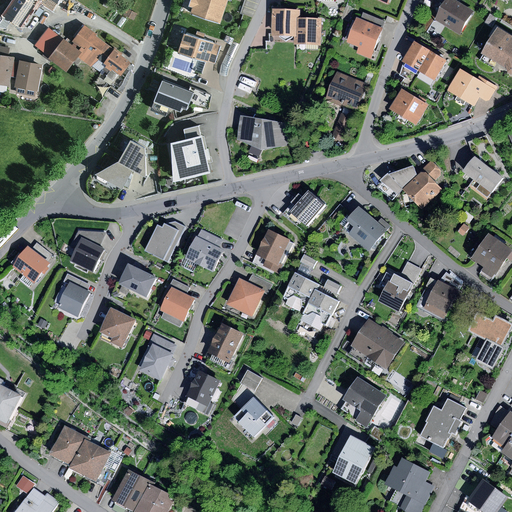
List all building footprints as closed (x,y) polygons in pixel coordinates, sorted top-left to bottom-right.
[(12,0),(2,16),(22,29),(39,3),(52,11),(59,0),(12,0)] [(190,0),(189,5),(194,6),(192,12),(220,22),(227,0),(190,0)] [(474,11),(454,0),(446,0),(445,3),(435,21),(461,35),(474,11)] [(126,8),(123,14),(133,20),(137,14),(126,8)] [(297,37),(297,18),(297,10),(295,10),(273,10),(273,34),(273,36),(297,37)] [(363,13),(361,20),(382,28),(385,21),(363,13)] [(495,17),(489,14),(485,22),(491,25),(495,17)] [(322,19),(297,18),(297,37),(297,44),(322,45),(322,19)] [(361,20),(356,18),(347,42),(361,47),(359,52),(372,57),(383,29),(382,28),(361,20)] [(83,23),(72,38),(81,45),(78,49),(80,51),(77,55),(91,66),(97,57),(120,74),(130,60),(95,35),(97,33),(83,23)] [(48,26),(34,44),(47,55),(61,36),(48,26)] [(511,34),(498,26),(481,54),(506,68),(507,73),(511,75),(511,74),(511,34)] [(199,37),(183,32),(176,51),(207,61),(213,42),(213,41),(199,37)] [(226,34),(223,40),(230,44),(232,40),(233,38),(226,34)] [(61,36),(47,55),(46,56),(66,70),(77,55),(80,51),(78,49),(61,36)] [(297,44),(297,37),(273,36),(268,36),(267,43),(297,44)] [(440,36),(436,40),(442,44),(445,40),(440,36)] [(240,44),(232,40),(230,44),(220,64),(219,74),(223,75),(226,76),(228,67),(240,44)] [(220,45),(213,42),(207,61),(214,63),(220,45)] [(419,71),(431,51),(415,42),(403,61),(404,62),(419,71)] [(446,60),(431,51),(419,71),(417,75),(419,76),(420,78),(431,85),(446,60)] [(3,54),(0,53),(0,90),(5,92),(6,84),(8,84),(9,75),(12,60),(13,56),(3,54)] [(42,63),(18,59),(18,61),(15,76),(13,85),(37,90),(42,63)] [(18,61),(12,60),(9,75),(15,76),(18,61)] [(487,85),(460,69),(448,91),(475,106),(480,97),(487,85)] [(369,86),(335,72),(324,99),(358,113),(369,86)] [(191,90),(160,79),(149,107),(164,113),(167,104),(178,109),(179,105),(185,107),(186,104),(191,90)] [(487,85),(480,97),(486,101),(489,101),(497,88),(489,82),(487,85)] [(191,90),(186,104),(208,109),(211,94),(192,87),(191,90)] [(429,105),(402,89),(390,109),(417,125),(429,105)] [(305,111),(303,118),(310,121),(313,114),(305,111)] [(342,113),(332,137),(343,142),(353,118),(342,113)] [(253,118),(241,116),(237,140),(262,151),(290,146),(286,123),(272,121),(268,120),(255,114),(253,118)] [(199,125),(183,128),(184,135),(200,133),(199,125)] [(200,134),(168,140),(171,179),(209,171),(206,158),(209,157),(207,147),(203,148),(200,134)] [(486,136),(469,142),(473,154),(477,153),(492,164),(489,168),(502,178),(505,174),(486,136)] [(131,139),(118,161),(134,169),(146,176),(145,147),(131,139)] [(489,168),(475,157),(463,172),(473,180),(491,193),(502,178),(489,168)] [(426,173),(434,181),(440,175),(441,170),(432,160),(420,171),(421,173),(426,173)] [(134,169),(118,161),(94,173),(122,188),(134,169)] [(390,172),(380,181),(382,182),(397,195),(404,189),(404,188),(418,176),(413,166),(391,174),(390,172)] [(404,188),(404,189),(422,208),(442,190),(434,181),(426,173),(421,173),(418,176),(404,188)] [(491,193),(473,180),(470,185),(487,198),(491,193)] [(397,195),(382,182),(377,187),(392,201),(397,195)] [(35,189),(29,195),(32,199),(38,192),(35,189)] [(292,204),(283,215),(295,225),(299,220),(306,227),(325,205),(309,191),(295,207),(292,204)] [(359,205),(347,220),(354,226),(348,234),(369,252),(388,229),(359,205)] [(163,228),(157,225),(145,251),(168,262),(185,227),(175,222),(164,224),(163,228)] [(464,224),(458,232),(463,236),(470,227),(464,224)] [(82,238),(100,246),(106,233),(78,230),(76,235),(82,238)] [(202,230),(198,237),(219,248),(223,240),(202,230)] [(290,240),(269,230),(254,263),(279,274),(283,265),(279,263),(290,240)] [(511,249),(489,234),(472,258),(484,267),(496,275),(511,252),(511,249)] [(198,237),(196,236),(185,259),(213,272),(224,250),(219,248),(198,237)] [(100,246),(82,238),(71,261),(94,273),(105,249),(100,246)] [(37,243),(32,250),(47,262),(53,255),(37,243)] [(32,250),(29,247),(14,267),(34,283),(42,273),(44,275),(49,268),(46,266),(49,263),(47,262),(32,250)] [(304,255),(300,263),(314,269),(317,261),(304,255)] [(408,262),(400,276),(414,284),(422,269),(408,262)] [(157,278),(129,264),(119,285),(147,298),(157,278)] [(496,275),(484,267),(479,274),(491,282),(496,275)] [(400,276),(394,273),(379,301),(399,312),(414,284),(400,276)] [(69,283),(87,292),(90,285),(68,274),(64,281),(69,283)] [(306,308),(315,289),(317,285),(295,274),(284,297),(287,299),(285,305),(299,312),(302,306),(306,308)] [(252,275),(248,283),(265,291),(269,293),(273,285),(252,275)] [(172,287),(187,294),(190,287),(173,279),(170,287),(172,287)] [(248,283),(239,279),(226,305),(252,317),(265,291),(248,283)] [(427,303),(438,282),(430,279),(420,299),(427,303)] [(328,280),(324,288),(338,294),(341,286),(328,280)] [(427,303),(424,308),(444,319),(459,291),(438,280),(438,282),(427,303)] [(87,292),(69,283),(58,308),(78,317),(89,293),(87,292)] [(187,294),(172,287),(161,310),(164,312),(183,321),(185,322),(196,299),(187,294)] [(339,301),(315,289),(306,308),(300,320),(321,330),(324,324),(327,325),(339,301)] [(136,320),(111,308),(100,332),(112,338),(110,343),(122,348),(136,320)] [(183,321),(164,312),(161,318),(180,327),(183,321)] [(493,321),(477,313),(468,331),(486,340),(475,361),(493,370),(505,348),(502,346),(511,326),(511,323),(496,316),(493,321)] [(41,319),(38,325),(45,329),(48,322),(41,319)] [(405,342),(369,319),(351,346),(386,369),(405,342)] [(244,334),(223,323),(208,353),(229,363),(244,334)] [(250,329),(247,335),(253,337),(255,331),(250,329)] [(152,344),(172,354),(176,345),(153,334),(149,343),(152,344)] [(172,354),(152,344),(139,371),(160,381),(173,354),(172,354)] [(24,397),(9,425),(6,428),(38,444),(66,390),(27,370),(15,393),(24,397)] [(221,381),(199,370),(187,396),(209,407),(221,381)] [(262,378),(248,370),(240,383),(255,391),(262,378)] [(6,381),(0,377),(0,420),(9,425),(24,397),(15,393),(3,386),(6,381)] [(387,396),(358,378),(345,400),(346,401),(361,411),(356,419),(355,421),(367,429),(387,396)] [(481,390),(476,400),(483,403),(488,394),(481,390)] [(254,397),(234,417),(254,437),(274,417),(254,397)] [(442,411),(434,407),(426,421),(428,422),(420,437),(433,444),(443,449),(452,433),(455,435),(462,422),(460,420),(466,408),(448,399),(442,411)] [(361,411),(346,401),(341,409),(356,419),(361,411)] [(506,448),(511,439),(511,413),(511,412),(492,438),(506,448)] [(375,426),(369,435),(380,442),(386,433),(375,426)] [(65,427),(51,456),(62,461),(77,432),(65,427)] [(87,438),(77,432),(62,461),(73,467),(86,440),(87,438)] [(374,448),(351,436),(332,473),(356,485),(374,448)] [(511,459),(511,439),(506,448),(502,453),(511,459)] [(73,467),(71,469),(84,476),(99,447),(86,440),(73,467)] [(443,449),(433,444),(429,452),(443,459),(447,450),(443,449)] [(111,453),(96,482),(108,488),(126,454),(124,453),(115,445),(111,453)] [(111,453),(99,447),(84,476),(96,482),(111,453)] [(127,447),(124,453),(126,454),(128,456),(132,451),(127,447)] [(398,468),(394,466),(385,485),(396,490),(390,501),(401,506),(400,509),(405,511),(421,511),(435,486),(426,482),(431,472),(403,459),(398,468)] [(130,471),(115,500),(126,505),(141,476),(130,471)] [(152,482),(141,476),(126,505),(137,511),(150,484),(152,482)] [(335,481),(325,476),(321,484),(331,489),(335,481)] [(22,478),(18,485),(25,488),(29,481),(22,478)] [(483,480),(468,501),(482,511),(497,511),(501,507),(508,497),(483,480)] [(137,511),(136,511),(152,511),(163,491),(150,484),(137,511)] [(51,511),(60,502),(47,493),(45,496),(34,488),(15,511),(51,511)] [(167,511),(175,497),(163,491),(152,511),(167,511)]
